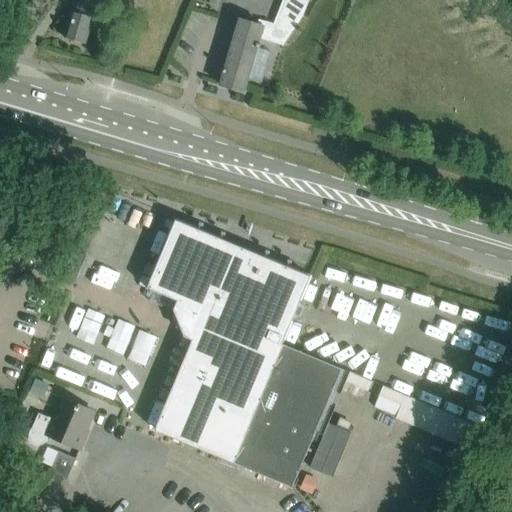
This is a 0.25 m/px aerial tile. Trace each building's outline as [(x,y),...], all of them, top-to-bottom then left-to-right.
[(72,12),(70,19),(64,38),(85,44),(93,18),(97,0),(75,0),(72,12)] [(225,70),(223,70),(222,73),(224,73),(220,85),(243,92),(257,48),(259,49),(260,44),(258,44),(259,38),(283,45),(294,29),(302,17),(308,1),(311,3),(312,0),(283,0),(274,25),(259,20),(257,25),(239,19),(225,70)] [(155,430),(173,438),(172,440),(178,443),(179,440),(292,488),(341,369),(283,345),(312,276),(175,218),(145,289),(181,303),(178,310),(187,333),(195,336),(155,430)] [(36,381),(31,393),(43,398),(49,386),(36,381)] [(62,398),(53,420),(38,413),(31,429),(29,433),(29,439),(32,443),(37,445),(42,444),(45,440),(47,435),(80,449),(86,436),(83,435),(93,412),(62,398)] [(51,467),(66,480),(76,459),(58,451),(51,467)]
